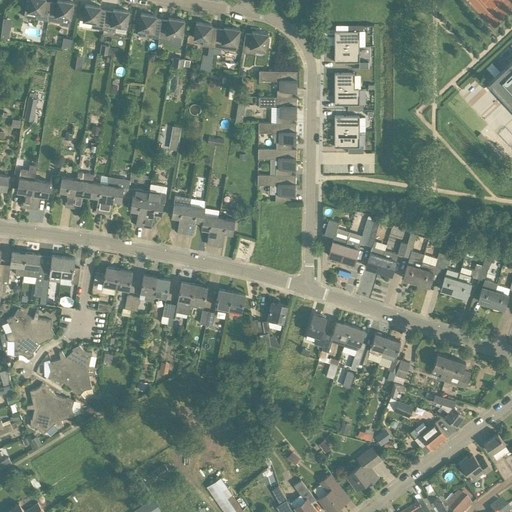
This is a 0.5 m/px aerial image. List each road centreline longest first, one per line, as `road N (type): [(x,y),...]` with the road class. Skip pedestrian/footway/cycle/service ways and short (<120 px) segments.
road 1 (residential): [(310,292),(303,47),(274,22),(247,16)]
road 2 (residential): [(310,292),(94,243)]
road 3 (residential): [(511,358),(310,292)]
road 4 (tertiary): [(367,511),(511,404)]
